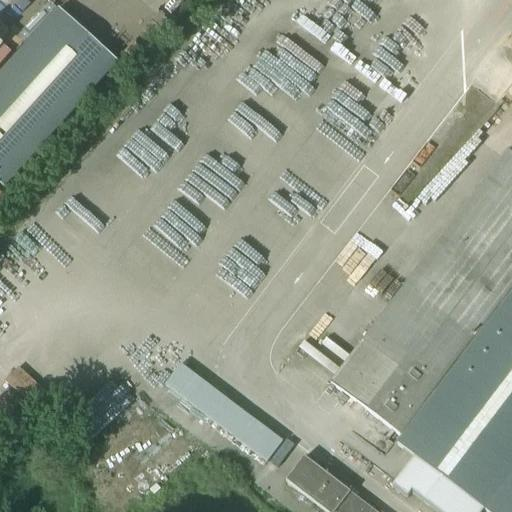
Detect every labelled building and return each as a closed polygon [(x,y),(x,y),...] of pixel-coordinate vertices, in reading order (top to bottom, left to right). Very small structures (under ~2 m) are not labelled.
[(57,8),(0,69),(0,186),(4,191),(119,65),(57,8)] [(511,511),(511,146),(508,152),(330,385),(401,439),(396,446),(412,458),(390,486),(407,499),(411,494),(435,511),(511,511)] [(419,193),(402,213),(412,221),(429,201),(419,193)] [(291,449),(173,365),(156,388),(266,466),(271,458),(280,464),(291,449)] [(373,511),(351,494),(304,459),(286,483),(323,511),(373,511)]
